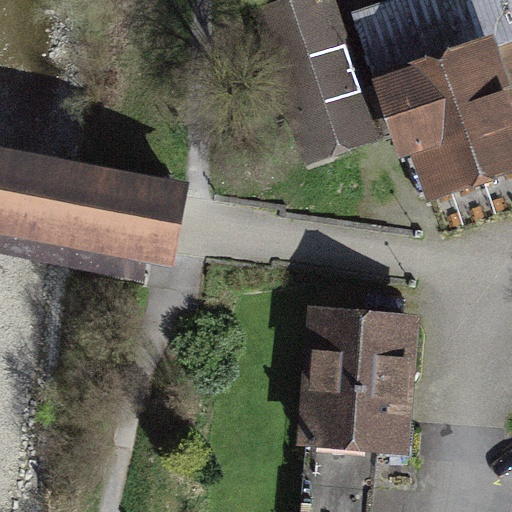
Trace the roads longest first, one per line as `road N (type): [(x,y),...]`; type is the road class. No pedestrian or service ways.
road 1 (unclassified): [(511,282),(142,226)]
road 2 (unclassified): [(459,511),(511,296)]
